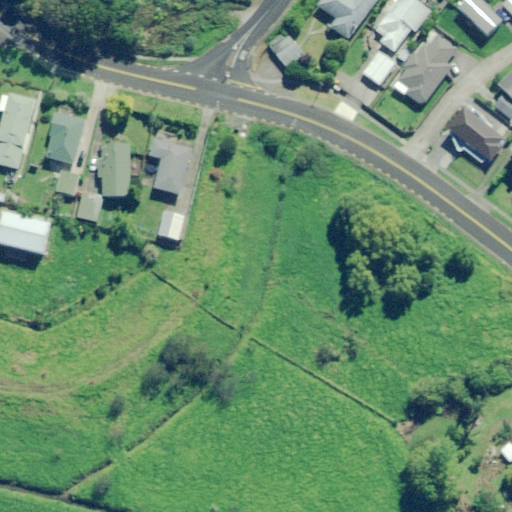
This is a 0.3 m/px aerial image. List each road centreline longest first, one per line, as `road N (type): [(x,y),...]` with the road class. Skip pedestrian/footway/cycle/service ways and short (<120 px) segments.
road 1 (residential): [(219,94),(348,137),(511,250)]
road 2 (residential): [(0,11),(69,54),(219,94)]
